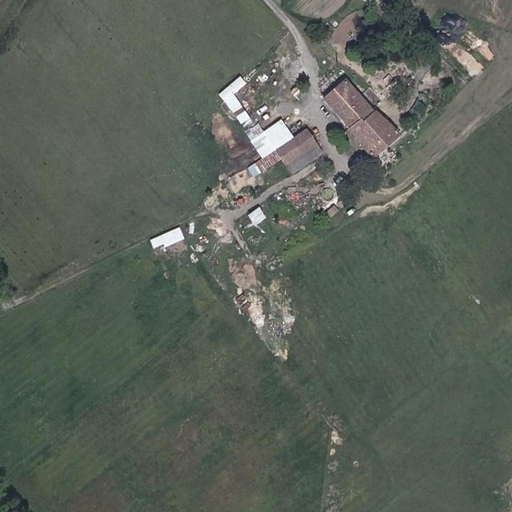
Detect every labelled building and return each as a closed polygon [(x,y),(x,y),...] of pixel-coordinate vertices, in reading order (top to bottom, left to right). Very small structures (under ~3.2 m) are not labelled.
[(384,148),(408,125),(355,67),(333,90),(384,148)] [(435,74),(429,68),(426,70),(432,77),(435,74)] [(426,114),(423,110),(417,115),(421,119),(426,114)] [(315,121),(291,146),(309,164),(333,139),(315,121)] [(363,195),(359,190),(352,196),(356,200),(363,195)] [(353,205),(349,199),(338,208),(343,213),(353,205)] [(254,224),(266,217),(260,206),(247,213),(254,224)] [(150,238),(155,250),(186,238),(181,226),(150,238)]
